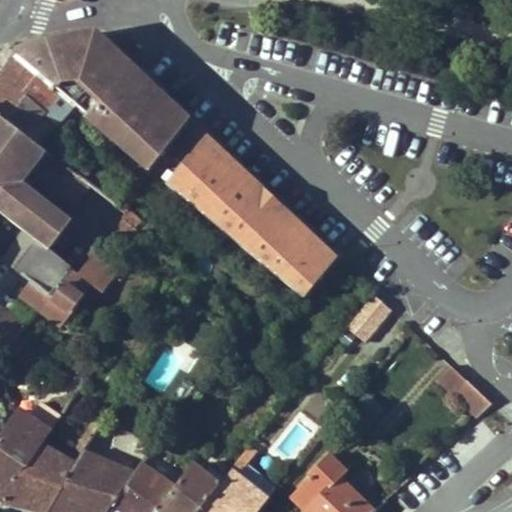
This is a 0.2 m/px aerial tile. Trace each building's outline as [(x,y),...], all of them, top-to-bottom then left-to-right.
[(18,54),(15,57),(74,106),(150,171),(183,127),(89,38),(84,33),(46,41),(35,55),(38,58),(32,66),(18,54)] [(183,127),(190,119),(105,39),(84,33),(89,38),(183,127)] [(38,58),(35,55),(46,41),(18,54),(32,66),(38,58)] [(56,128),(74,106),(15,57),(0,81),(0,82),(18,97),(15,101),(38,120),(42,116),(56,128)] [(0,82),(0,118),(49,155),(64,136),(55,129),(56,128),(42,116),(38,120),(15,101),(18,97),(0,82)] [(0,213),(24,233),(48,251),(65,228),(16,190),(28,174),(73,208),(90,185),(49,155),(0,118),(0,213)] [(266,190),(205,133),(199,141),(333,264),(337,259),(338,258),(266,190)] [(304,298),(333,264),(199,141),(166,184),(304,298)] [(110,172),(131,190),(141,178),(119,161),(110,172)] [(121,218),(114,228),(131,243),(140,233),(121,218)] [(48,251),(24,233),(4,262),(32,283),(49,296),(71,268),(48,251)] [(85,280),(98,263),(91,258),(78,274),(71,268),(49,296),(32,283),(21,295),(59,324),(91,284),(85,280)] [(329,274),(343,286),(351,276),(337,264),(329,274)] [(374,293),(346,325),(365,341),(392,309),(374,293)] [(194,315),(182,307),(168,328),(180,336),(194,315)] [(0,342),(7,348),(25,327),(1,308),(0,309),(0,342)] [(440,381),(454,395),(468,381),(453,366),(440,381)] [(492,403),(468,381),(454,395),(477,416),(492,403)] [(385,405),(366,390),(355,403),(374,418),(385,405)] [(50,432),(20,411),(15,417),(0,439),(0,484),(6,489),(0,496),(0,502),(1,503),(40,446),(50,432)] [(94,424),(67,461),(40,446),(1,503),(47,511),(48,511),(59,495),(81,459),(100,427),(94,424)] [(257,511),(268,500),(238,477),(258,453),(248,446),(223,477),(218,483),(219,484),(214,491),(196,511),(257,511)] [(291,497),(305,510),(303,511),(372,511),(339,479),(344,474),(327,456),(309,475),(312,477),(291,497)] [(59,495),(48,511),(107,511),(108,511),(110,511),(131,480),(103,463),(99,470),(81,459),(59,495)] [(193,463),(188,470),(200,480),(205,473),(193,463)] [(154,511),(175,486),(143,465),(141,464),(131,480),(110,511),(108,511),(107,511),(154,511)] [(205,473),(200,480),(214,491),(219,484),(218,483),(223,477),(210,467),(205,473)] [(372,511),(402,511),(433,483),(421,468),(372,511)] [(196,511),(214,491),(200,480),(188,470),(175,486),(154,511),(196,511)]
